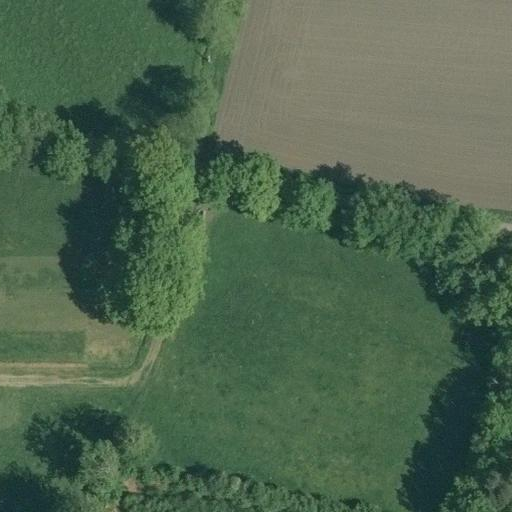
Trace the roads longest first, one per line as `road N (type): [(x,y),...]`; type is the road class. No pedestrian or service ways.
road 1 (unclassified): [(0,123),(376,212),(511,222)]
road 2 (track): [(189,168),(162,305),(136,380),(0,379)]
